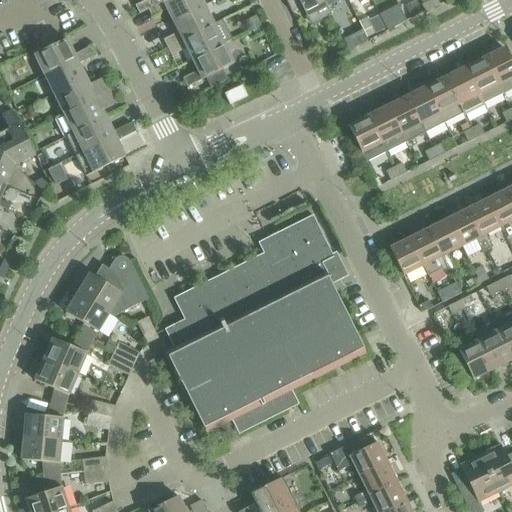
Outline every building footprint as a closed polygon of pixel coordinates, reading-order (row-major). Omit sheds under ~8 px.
[(140,16),(150,11),(170,0),(151,0),(136,8),(140,16)] [(169,11),(174,22),(205,6),(201,0),(170,0),(150,11),(154,19),(169,11)] [(330,12),(324,0),(285,0),(292,13),(302,8),(310,24),(314,25),(332,16),(330,12)] [(324,0),(330,12),(333,11),(331,6),(343,0),(324,0)] [(416,1),(405,7),(411,18),(422,13),(416,1)] [(165,41),(169,49),(214,25),(205,6),(174,22),(180,33),(165,41)] [(406,22),(398,7),(380,16),(387,31),(406,22)] [(256,17),(244,23),(249,32),(260,26),(256,17)] [(378,17),(369,21),(376,35),(385,30),(378,17)] [(188,49),(193,60),(224,44),(231,41),(222,22),(214,25),(169,49),(173,57),(188,49)] [(363,31),(348,38),(354,49),(368,41),(367,39),(363,31)] [(34,56),(44,76),(75,61),(73,56),(65,40),(34,56)] [(199,72),(184,80),(188,88),(207,79),(212,88),(228,80),(224,70),(234,65),(224,44),(193,60),(199,72)] [(91,47),(83,51),(87,61),(96,56),(91,47)] [(511,65),(504,49),(484,59),(503,95),(511,90),(511,65)] [(44,76),(54,96),(85,80),(78,65),(87,61),(83,51),(73,56),(75,61),(44,76)] [(324,54),(316,58),(319,63),(327,59),(324,54)] [(483,105),(503,95),(484,59),(465,69),(483,105)] [(464,115),(483,105),(465,69),(445,79),(464,114),(463,114),(464,115)] [(445,79),(425,89),(443,124),(463,114),(464,114),(445,79)] [(88,87),(85,80),(54,96),(63,116),(109,92),(103,80),(88,87)] [(247,97),(242,86),(225,95),(230,106),(247,97)] [(426,134),(426,133),(443,124),(425,89),(407,98),(425,134),(426,134)] [(115,105),(109,92),(63,116),(73,135),(104,119),(101,112),(115,105)] [(407,98),(387,108),(405,144),(425,134),(407,98)] [(387,108),(368,117),(387,154),(405,144),(387,108)] [(507,124),(511,120),(511,113),(510,110),(502,114),(507,124)] [(0,154),(12,167),(33,158),(11,112),(0,117),(6,132),(0,134),(0,154)] [(348,127),(366,164),(387,154),(368,117),(348,127)] [(73,135),(65,138),(75,157),(114,138),(111,133),(104,119),(73,135)] [(130,124),(122,128),(126,137),(134,133),(130,124)] [(480,126),(472,130),(476,139),(484,135),(480,126)] [(126,137),(122,128),(111,133),(114,138),(75,157),(85,177),(96,171),(99,173),(105,170),(106,167),(124,158),(116,142),(126,137)] [(468,143),(476,139),(472,130),(464,134),(468,143)] [(441,145),(432,149),(437,158),(446,154),(441,145)] [(430,162),(437,158),(432,149),(425,153),(430,162)] [(0,182),(4,185),(12,167),(0,154),(0,182)] [(403,164),(394,168),(399,177),(407,173),(403,164)] [(391,181),(399,177),(394,168),(387,172),(391,181)] [(511,201),(507,191),(487,201),(501,228),(511,222),(511,201)] [(0,200),(0,207),(8,211),(10,204),(4,201),(4,203),(0,200)] [(486,235),(501,228),(487,201),(468,210),(488,250),(493,248),(486,235)] [(482,253),(488,250),(468,210),(448,220),(462,247),(476,240),(482,253)] [(166,354),(170,362),(206,434),(232,422),(239,436),(299,406),(292,391),(366,355),(331,286),(348,277),(336,254),(333,256),(313,217),(270,238),(272,242),(260,247),(264,255),(174,300),(184,321),(165,331),(174,349),(166,354)] [(448,254),(462,247),(448,220),(429,230),(449,270),(454,267),(448,254)] [(429,230),(409,239),(423,267),(428,277),(442,270),(444,273),(449,270),(429,230)] [(404,276),(423,267),(409,239),(390,249),(404,276)] [(9,247),(4,257),(12,260),(17,250),(9,247)] [(115,263),(113,265),(108,273),(100,269),(93,281),(88,278),(77,296),(110,315),(109,315),(114,319),(148,301),(129,263),(127,261),(124,261),(121,261),(118,261),(115,263)] [(1,266),(0,267),(0,278),(3,280),(4,278),(7,272),(8,269),(1,266)] [(483,269),(475,273),(481,284),(489,281),(483,269)] [(511,282),(509,277),(498,283),(502,292),(511,287),(511,282)] [(491,298),(502,292),(498,283),(487,288),(491,298)] [(98,334),(109,315),(110,315),(77,296),(66,315),(84,325),(77,338),(91,345),(98,334)] [(470,296),(459,302),(464,312),(475,306),(470,296)] [(453,317),(464,312),(459,302),(448,308),(453,317)] [(428,303),(419,307),(422,314),(432,309),(428,303)] [(147,346),(159,340),(148,319),(136,324),(147,346)] [(511,324),(498,332),(511,360),(511,324)] [(511,360),(498,332),(479,341),(493,370),(511,360)] [(52,341),(43,362),(77,377),(86,355),(91,345),(77,338),(72,348),(52,341)] [(473,380),(493,370),(479,341),(458,352),(473,380)] [(119,344),(113,356),(134,367),(140,355),(119,344)] [(128,378),(134,367),(113,356),(107,367),(128,378)] [(54,390),(50,405),(66,409),(69,397),(77,377),(43,362),(34,382),(54,390)] [(91,402),(88,415),(112,421),(115,408),(91,402)] [(25,417),(23,439),(61,442),(63,420),(66,409),(50,405),(46,418),(25,417)] [(109,433),(112,421),(88,415),(85,427),(109,433)] [(371,434),(330,455),(334,463),(338,472),(353,465),(355,469),(382,455),(377,444),(376,444),(371,434)] [(43,464),(45,479),(60,477),(58,465),(61,442),(23,439),(21,462),(43,464)] [(511,454),(505,458),(500,447),(480,457),(498,493),(511,486),(511,454)] [(330,455),(314,463),(318,471),(334,463),(330,455)] [(355,469),(365,490),(393,476),(382,455),(355,469)] [(461,468),(450,474),(455,483),(468,511),(483,511),(479,503),(498,493),(480,457),(460,467),(461,468)] [(82,462),(83,474),(107,471),(105,459),(82,462)] [(108,484),(107,471),(83,474),(85,487),(108,484)] [(371,502),(376,511),(404,497),(393,476),(365,490),(366,492),(354,498),(359,509),(371,502)] [(26,501),(29,511),(62,511),(68,510),(61,488),(60,477),(45,479),(47,494),(26,501)] [(250,495),(259,511),(299,511),(283,479),(250,495)] [(185,511),(178,497),(148,511),(185,511)] [(376,511),(410,511),(404,497),(376,511)] [(191,507),(193,511),(198,511),(206,509),(202,501),(191,507)] [(117,511),(113,503),(94,511),(117,511)]
